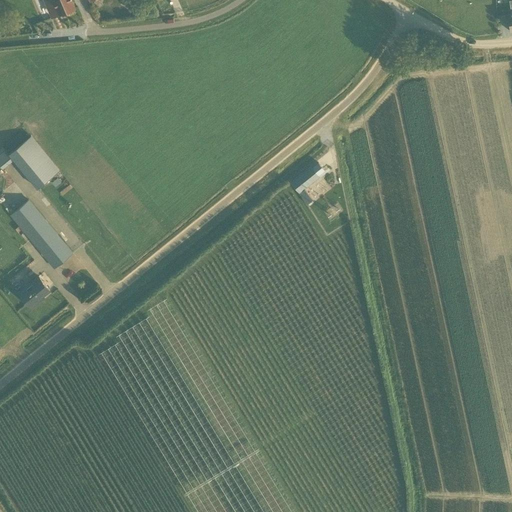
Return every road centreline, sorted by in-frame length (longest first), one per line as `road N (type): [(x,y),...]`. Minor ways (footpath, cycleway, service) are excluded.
road 1 (unclassified): [(0,386),(346,103),(410,14)]
road 2 (track): [(508,65),(414,76),(397,82),(353,126),(329,118)]
road 3 (unclassified): [(101,33),(184,26),(245,0)]
